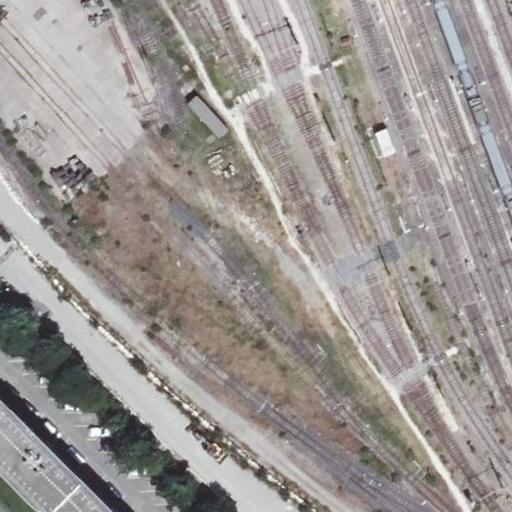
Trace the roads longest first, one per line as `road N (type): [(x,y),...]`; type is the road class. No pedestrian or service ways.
road 1 (track): [(0,193),(142,345),(343,511)]
road 2 (track): [(131,132),(187,186),(267,237),(354,360),(391,385)]
